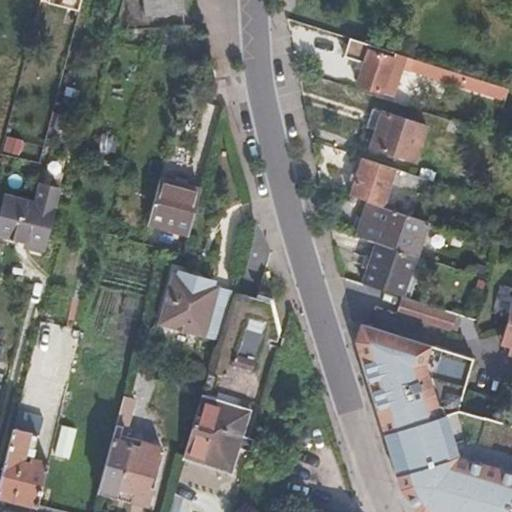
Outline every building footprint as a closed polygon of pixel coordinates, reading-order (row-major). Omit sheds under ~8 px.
[(145,0),(147,16),(183,13),(182,0),(145,0)] [(356,41),(348,38),(343,56),(363,62),(357,83),(382,91),(392,59),(412,66),(407,80),(443,91),(449,70),(356,41)] [(369,144),(414,159),(425,124),(371,107),(364,127),(373,131),(369,144)] [(348,194),(366,200),(388,208),(390,200),(384,198),(390,180),(423,190),(427,178),(359,156),(348,194)] [(201,191),(159,179),(147,225),(189,236),(201,191)] [(25,245),(42,250),(58,189),(40,184),(35,204),(4,195),(0,210),(0,233),(26,240),(25,245)] [(356,234),(377,242),(413,254),(425,220),(388,208),(366,200),(356,234)] [(377,242),(363,283),(400,296),(414,255),(413,254),(377,242)] [(218,343),(233,293),(215,288),(216,283),(180,273),(179,277),(177,276),(164,326),(218,343)] [(164,326),(177,276),(176,276),(160,325),(164,326)] [(399,297),(393,314),(447,332),(453,316),(399,297)] [(511,297),(502,329),(498,343),(508,346),(505,353),(511,355),(511,297)] [(254,362),(268,316),(254,312),(240,357),(254,362)] [(511,511),(511,426),(458,410),(460,401),(464,389),(464,388),(472,359),(462,356),(460,355),(431,346),(430,345),(360,322),(355,338),(359,352),(386,438),(401,487),(416,511),(511,511)] [(47,363),(29,358),(24,379),(41,384),(47,363)] [(217,381),(207,378),(203,389),(202,393),(212,397),(217,381)] [(112,440),(98,489),(118,494),(131,445),(122,443),(125,431),(130,431),(137,400),(124,396),(112,440)] [(200,400),(180,464),(227,479),(235,452),(239,441),(247,415),(200,400)] [(10,430),(0,469),(0,497),(14,501),(35,507),(46,465),(29,460),(28,465),(19,463),(26,434),(10,430)] [(92,434),(79,484),(98,489),(112,440),(92,434)] [(239,441),(235,452),(244,455),(248,444),(239,441)] [(131,445),(118,494),(123,496),(124,491),(138,495),(137,501),(149,504),(155,482),(151,481),(158,452),(131,445)] [(283,467),(248,457),(236,498),(249,502),(271,508),(283,467)] [(269,511),(271,508),(249,502),(245,511),(269,511)]
